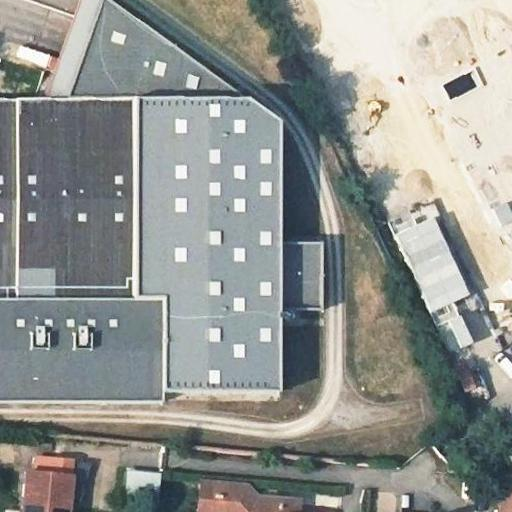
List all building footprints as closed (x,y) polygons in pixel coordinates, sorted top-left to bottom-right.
[(275,310),(319,310),(319,242),(275,242),(274,121),(248,102),(105,0),(75,0),(41,100),(0,99),(0,403),(159,403),(159,392),(276,392),(275,310)] [(486,85),(474,66),(445,81),(452,103),(486,85)] [(362,129),(353,150),(394,168),(403,147),(362,129)] [(424,151),(417,173),(450,183),(456,161),(424,151)] [(511,220),(511,211),(506,201),(488,210),(498,227),(511,220)] [(412,213),(390,222),(438,331),(449,326),(460,350),(493,336),(458,257),(455,259),(437,218),(418,226),(412,213)] [(85,464),(36,460),(34,475),(24,474),(20,511),(64,511),(68,480),(84,482),(85,464)] [(126,499),(158,499),(159,473),(126,473),(126,499)] [(511,511),(511,474),(500,473),(497,511),(511,511)] [(213,511),(216,482),(200,480),(197,511),(213,511)] [(289,511),(290,511),(296,506),(291,499),(254,496),(244,485),(216,482),(213,511),(289,511)]
